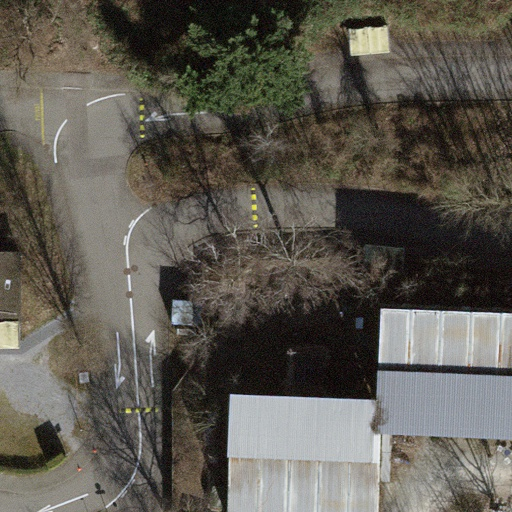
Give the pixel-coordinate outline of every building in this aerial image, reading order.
[(389,21),(351,24),(353,50),(392,46),(389,21)] [(409,245),(368,241),(366,268),(406,272),(409,245)] [(33,259),(0,259),(0,330),(33,331),(33,259)] [(511,311),(373,306),(369,405),(511,411),(511,311)] [(369,511),(373,422),(221,417),(218,511),(369,511)]
